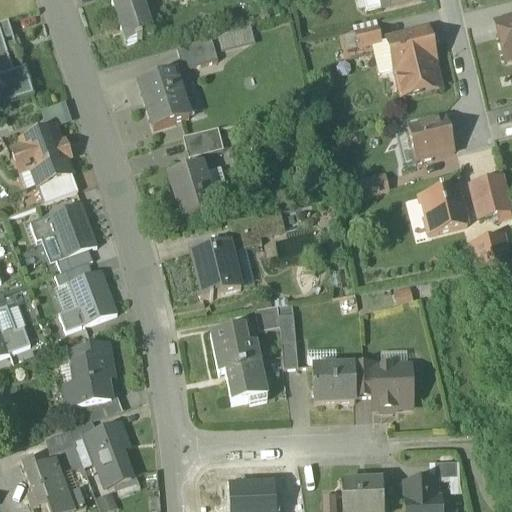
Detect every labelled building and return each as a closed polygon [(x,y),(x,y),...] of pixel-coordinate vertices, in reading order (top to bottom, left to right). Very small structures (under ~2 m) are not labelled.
[(140,0),(109,0),(125,50),(142,45),(142,43),(153,39),(140,0)] [(421,0),(377,0),(381,12),(422,2),(421,0)] [(511,22),(495,27),(505,65),(511,63),(511,22)] [(14,42),(8,25),(0,28),(0,46),(3,46),(14,42)] [(378,31),(354,37),(358,52),(381,47),(378,31)] [(428,34),(387,43),(394,75),(396,75),(402,100),(440,91),(434,66),(435,66),(428,34)] [(212,42),(176,52),(183,76),(218,66),(212,42)] [(3,46),(0,46),(0,110),(33,99),(25,75),(14,78),(3,46)] [(174,76),(140,87),(155,134),(189,123),(174,76)] [(447,124),(407,133),(411,150),(410,150),(414,164),(415,164),(415,165),(422,164),(422,165),(433,163),(432,161),(455,156),(447,124)] [(54,133),(21,145),(23,150),(11,154),(20,176),(30,172),(37,192),(41,190),(71,179),(66,164),(70,163),(64,146),(60,148),(54,133)] [(218,133),(183,142),(189,163),(224,154),(218,133)] [(202,169),(168,179),(182,225),(216,214),(211,196),(202,169)] [(71,179),(41,190),(48,209),(78,197),(71,179)] [(385,180),(354,187),(358,204),(389,196),(385,180)] [(501,181),(470,188),(479,223),(510,216),(501,181)] [(226,192),(211,196),(216,214),(232,209),(226,192)] [(457,192),(426,199),(432,223),(424,224),(428,240),(467,230),(457,192)] [(55,218),(29,228),(36,246),(41,245),(50,269),(56,266),(88,255),(97,251),(81,209),(55,218)] [(236,244),(191,255),(202,303),(240,294),(232,255),(261,248),(255,222),(232,227),(236,244)] [(469,240),(471,272),(511,269),(509,237),(469,240)] [(88,255),(56,266),(60,277),(88,268),(92,266),(88,255)] [(66,288),(92,279),(88,268),(60,277),(54,280),(58,291),(66,288)] [(92,279),(66,288),(75,313),(58,319),(65,338),(116,319),(101,276),(92,279)] [(293,310),(278,312),(279,321),(293,319),(293,310)] [(0,313),(0,361),(9,359),(30,351),(23,332),(15,335),(6,311),(0,313)] [(278,312),(256,316),(260,337),(280,333),(279,321),(278,312)] [(293,319),(279,321),(280,333),(281,351),(296,349),(293,319)] [(247,349),(244,332),(209,339),(217,379),(224,378),(230,409),(266,402),(256,347),(247,349)] [(106,349),(70,355),(76,389),(64,391),(69,415),(111,407),(107,384),(113,383),(106,349)] [(298,374),(296,349),(281,351),(284,375),(298,374)] [(373,370),(354,371),(355,402),(372,402),(372,373),(373,373),(373,370)] [(354,371),(313,372),(314,408),(355,407),(355,402),(354,371)] [(373,373),(372,373),(372,402),(373,414),(412,413),(411,394),(408,391),(407,372),(373,373)] [(92,427),(70,435),(75,448),(87,443),(87,442),(96,438),(92,427)] [(96,438),(87,442),(87,443),(107,495),(132,485),(118,450),(125,448),(119,430),(96,438)] [(70,435),(44,445),(49,458),(75,448),(70,435)] [(72,511),(55,465),(36,472),(32,462),(21,467),(36,511),(38,511),(46,509),(47,511),(72,511)] [(456,468),(435,469),(436,483),(457,482),(456,468)] [(382,511),(382,486),(342,487),(342,511),(382,511)] [(435,488),(406,489),(407,511),(440,511),(440,504),(436,504),(435,488)] [(273,511),(273,490),(230,492),(231,511),(273,511)]
